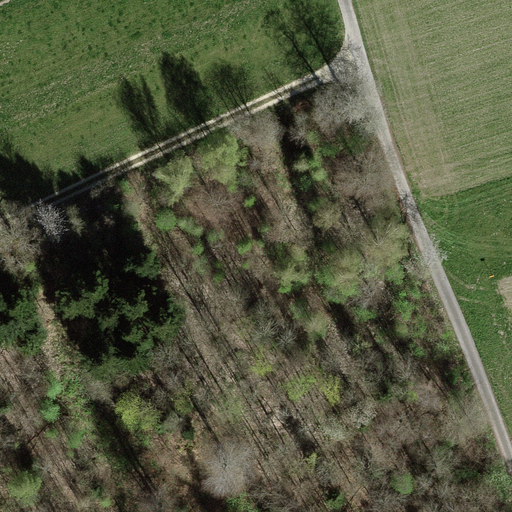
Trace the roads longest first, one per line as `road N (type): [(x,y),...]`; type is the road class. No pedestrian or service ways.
road 1 (track): [(511,461),(359,57)]
road 2 (track): [(0,224),(359,57)]
